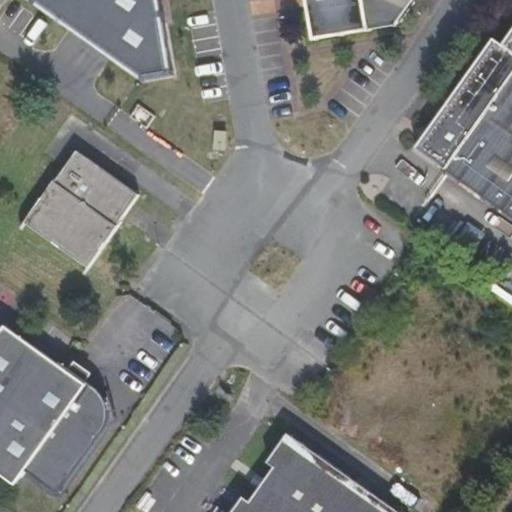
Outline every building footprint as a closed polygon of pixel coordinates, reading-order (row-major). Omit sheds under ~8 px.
[(41,0),(149,76),(180,71),(168,0),(41,0)] [(307,0),(314,41),(395,28),(414,0),(307,0)] [(511,217),(511,31),(503,44),(494,38),(416,148),(511,217)] [(88,269),(139,194),(77,151),(26,225),(88,269)] [(60,363),(59,365),(5,326),(0,332),(0,475),(15,486),(26,471),(59,494),(105,430),(108,413),(114,411),(110,397),(104,399),(99,391),(60,363)] [(274,468),(266,480),(260,488),(250,501),(243,497),(232,511),(398,511),(288,433),(267,462),(274,468)] [(260,488),(266,480),(257,474),(250,482),(260,488)]
